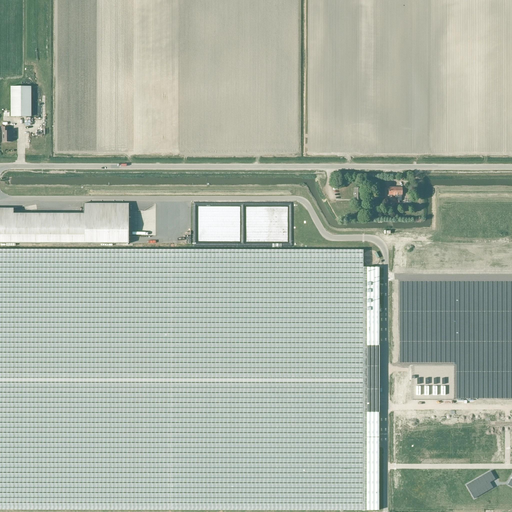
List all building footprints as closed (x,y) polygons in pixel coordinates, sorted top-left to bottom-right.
[(11,86),(11,117),(31,117),(31,86),(11,86)] [(2,132),(2,142),(11,142),(11,131),(7,131),(7,127),(1,127),(1,132),(2,132)] [(0,243),(129,244),(129,203),(83,203),(83,213),(13,213),(13,208),(0,208),(0,243)] [(0,249),(0,509),(379,510),(379,267),(363,267),(363,250),(0,249)] [(370,266),(371,266),(372,266),(373,266),(374,266),(375,265),(376,265),(377,264),(377,263),(378,262),(379,262),(379,261),(379,260),(379,258),(379,257),(379,256),(379,255),(378,254),(377,253),(376,252),(376,251),(375,251),(374,251),(373,250),(372,250),(371,250),(370,250),(369,251),(368,251),(367,252),(366,252),(365,253),(365,254),(364,255),(364,256),(363,257),(363,258),(363,259),(363,260),(364,261),(364,262),(365,263),(365,264),(366,264),(367,265),(368,265),(369,266),(370,266)] [(490,471),(466,485),(474,499),(493,488),(490,482),(495,479),(490,471)]
